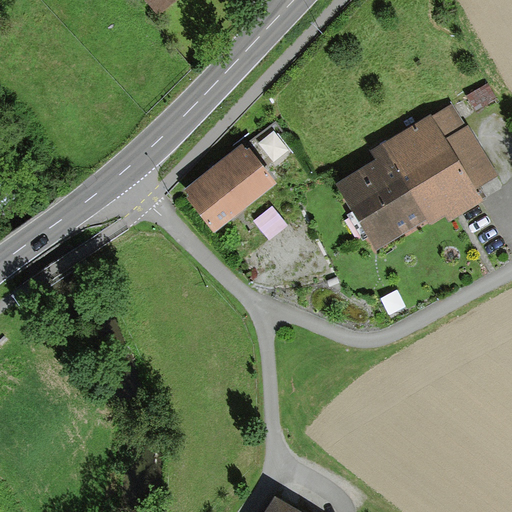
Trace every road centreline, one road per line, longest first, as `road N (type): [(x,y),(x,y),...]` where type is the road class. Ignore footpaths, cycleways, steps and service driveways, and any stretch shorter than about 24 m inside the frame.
road 1 (track): [(127,170),(263,312),(357,341),(388,336),(511,269)]
road 2 (primary): [(291,0),(127,170),(0,263)]
